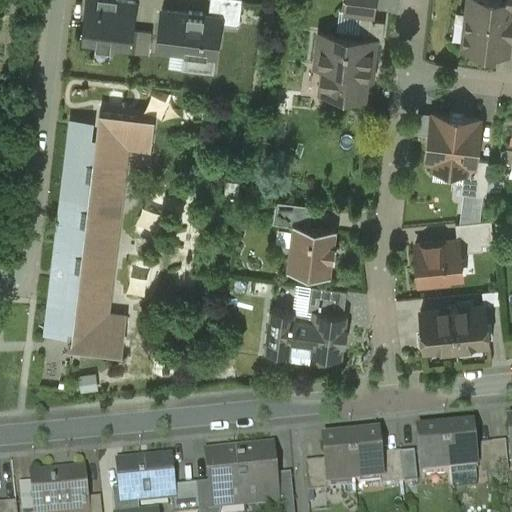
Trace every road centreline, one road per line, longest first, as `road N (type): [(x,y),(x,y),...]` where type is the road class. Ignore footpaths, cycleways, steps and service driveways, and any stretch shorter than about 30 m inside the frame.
road 1 (residential): [(0,436),(405,395)]
road 2 (residential): [(405,395),(393,258),(420,74)]
road 3 (residential): [(58,0),(20,287)]
